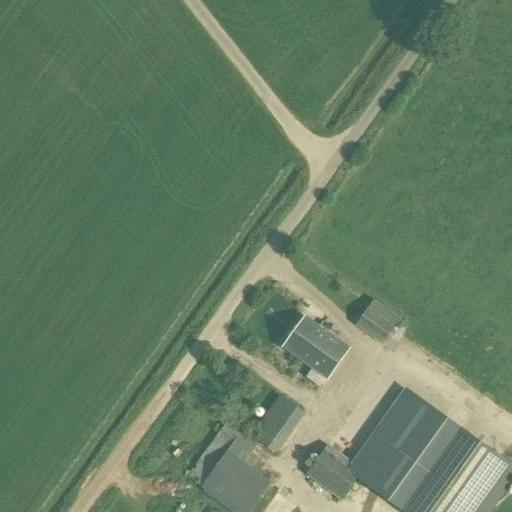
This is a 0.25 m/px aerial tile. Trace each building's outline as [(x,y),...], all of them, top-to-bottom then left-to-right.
[(383,345),(401,319),(374,299),(355,325),(383,345)] [(328,380),(350,349),(305,317),(283,348),(328,380)] [(258,434),(285,449),(310,406),(282,391),(258,434)] [(405,511),(484,511),(511,472),(511,466),(403,391),(369,439),(383,449),(361,481),(405,511)] [(260,442),(251,435),(244,429),(240,434),(226,424),(187,478),(201,488),(200,489),(231,511),(250,511),(271,483),(245,463),(260,442)] [(341,500),(363,470),(327,444),(305,474),(341,500)]
